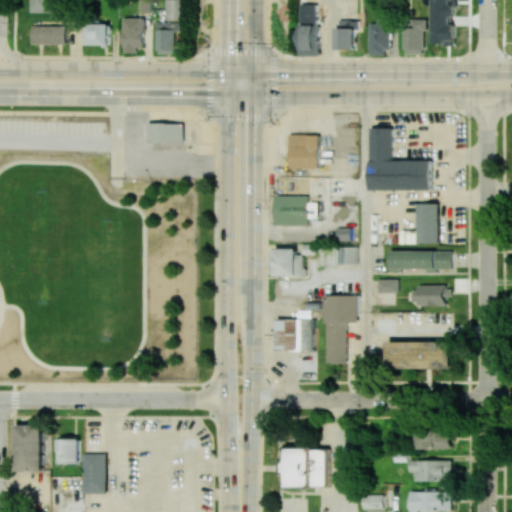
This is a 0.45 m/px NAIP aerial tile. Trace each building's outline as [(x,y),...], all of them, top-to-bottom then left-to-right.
[(31,0),(31,12),(53,12),(53,0),(31,0)] [(166,0),(167,19),(184,19),(184,0),(166,0)] [(300,55),(321,56),(322,26),(317,26),(318,4),(301,4),(300,55)] [(124,53),(138,52),(138,47),(145,46),(145,17),(124,18),(124,53)] [(356,49),(357,20),(338,20),(337,49),(356,49)] [(389,20),(370,20),(371,56),(390,55),(389,20)] [(181,22),(157,22),(158,54),(176,53),(176,31),(181,31),(181,22)] [(110,45),(110,24),(87,23),(87,44),(110,45)] [(32,43),(68,44),(68,26),(33,25),(32,43)] [(405,54),(424,54),(425,27),(405,27),(405,54)] [(150,143),(185,142),(184,122),(149,123),(150,143)] [(371,189),(433,190),(433,160),(393,160),(393,127),(372,127),(371,189)] [(320,168),(321,135),(292,134),(291,168),(320,168)] [(276,194),(309,193),(310,223),(277,223),(276,194)] [(441,241),(419,241),(419,202),(441,202),(441,241)] [(338,226),(352,226),(352,239),(338,239),(338,226)] [(316,244),(302,245),(302,254),(308,254),(316,253),(316,244)] [(336,245),(358,245),(358,262),(336,262),(336,245)] [(303,248),(276,248),(277,276),(304,276),(303,248)] [(437,249),(437,267),(392,267),(392,249),(437,249)] [(379,278),(400,278),(400,291),(379,291),(379,278)] [(419,305),(447,305),(447,296),(452,296),(452,285),(419,286),(419,305)] [(325,294),(359,294),(359,321),(325,321),(325,294)] [(312,350),(312,318),(277,319),(278,350),(312,350)] [(390,342),(390,368),(453,368),(453,341),(390,342)] [(44,424),(16,424),(16,473),(46,473),(44,424)] [(452,449),(453,429),(417,428),(416,448),(452,449)] [(80,439),(80,465),(59,464),(59,451),(54,451),(54,439),(80,439)] [(329,487),(329,448),(286,448),(286,486),(329,487)] [(84,453),(84,493),(107,494),(107,453),(84,453)] [(416,481),(452,480),(452,460),(411,460),(411,472),(415,472),(416,481)] [(452,511),(453,491),(411,490),(411,511),(452,511)] [(385,494),(364,494),(364,509),(384,509),(385,494)]
